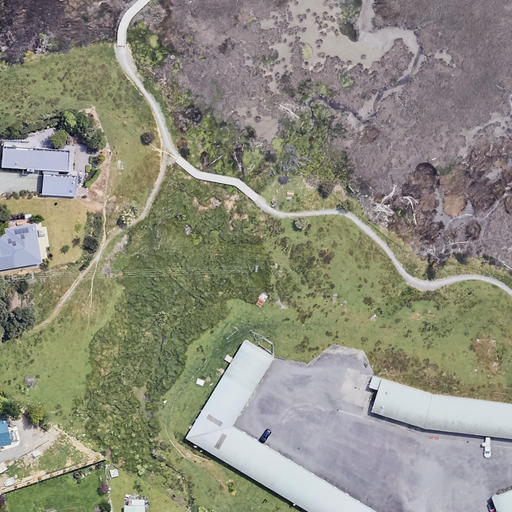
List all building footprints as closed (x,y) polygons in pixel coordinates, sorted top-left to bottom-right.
[(66,152),(1,149),(1,168),(41,170),(40,196),(73,197),(74,175),(66,174),(66,152)] [(0,269),(40,263),(34,225),(3,230),(4,235),(0,235),(0,269)] [(185,425),(330,511),(399,511),(231,411),(271,347),(243,330),(185,425)] [(511,393),(444,384),(377,365),(367,401),(440,415),(511,425),(511,393)] [(511,511),(511,474),(488,483),(497,511),(511,511)] [(144,511),(145,496),(139,496),(139,500),(128,499),(128,506),(124,506),(124,511),(144,511)]
